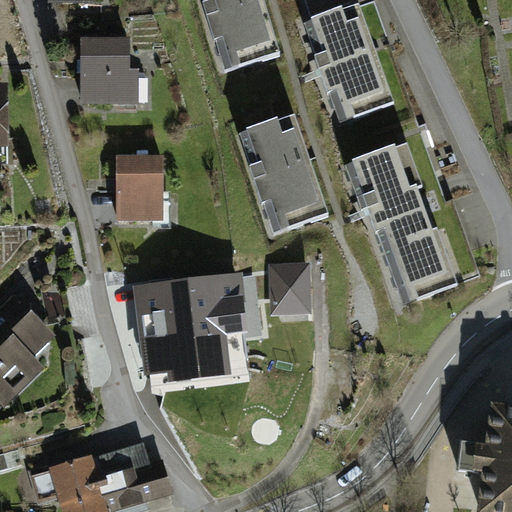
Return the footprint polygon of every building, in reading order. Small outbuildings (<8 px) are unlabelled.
[(250,0),(203,0),(205,5),(195,9),(207,44),(213,41),(225,74),(271,57),(250,0)] [(350,11),(307,26),(317,58),(309,60),(323,100),(331,97),(340,122),(383,108),(350,11)] [(122,45),(76,45),(76,107),(131,107),(132,76),(122,76),(122,45)] [(250,166),(243,169),(255,203),(262,201),(274,235),(323,217),(288,118),(239,135),(250,166)] [(396,150),(348,167),(359,199),(353,201),(366,241),(375,238),(398,304),(444,288),(396,150)] [(159,162),(114,161),(112,224),(157,225),(159,162)] [(307,269),(272,271),(274,314),(309,313),(307,269)] [(232,279),(142,290),(153,382),(243,371),(232,279)] [(8,306),(0,314),(0,412),(39,375),(27,363),(46,345),(8,306)] [(511,511),(511,410),(493,408),(488,451),(481,450),(482,446),(461,444),(458,472),(479,474),(479,471),(485,472),(480,511),(511,511)] [(139,449),(44,474),(53,511),(121,511),(163,501),(157,477),(147,477),(139,449)]
